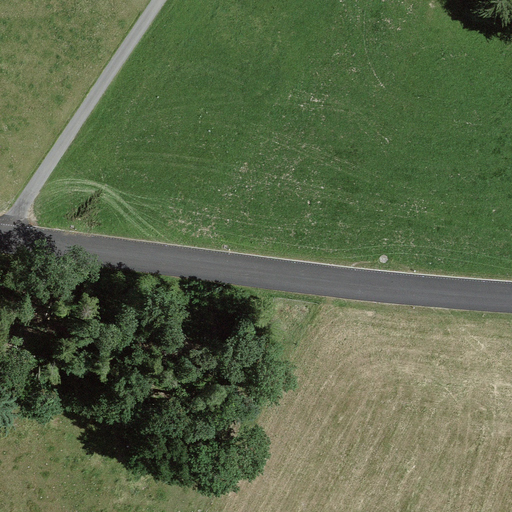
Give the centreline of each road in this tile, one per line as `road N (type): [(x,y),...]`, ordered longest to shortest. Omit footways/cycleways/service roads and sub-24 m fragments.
road 1 (tertiary): [(511,298),(0,236)]
road 2 (track): [(163,0),(4,237)]
